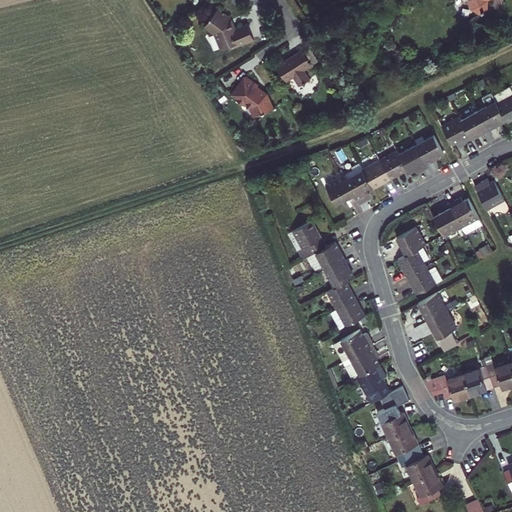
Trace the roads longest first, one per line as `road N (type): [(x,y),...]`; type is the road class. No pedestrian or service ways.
road 1 (residential): [(511,146),(387,212),(371,238),(397,343),(431,411),(471,428),(511,417)]
road 2 (track): [(511,46),(346,128),(254,159)]
